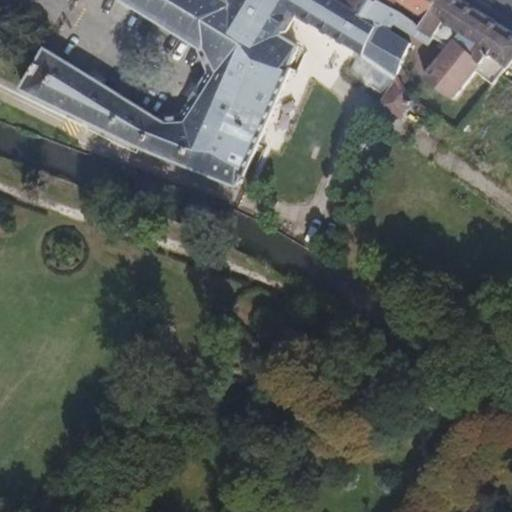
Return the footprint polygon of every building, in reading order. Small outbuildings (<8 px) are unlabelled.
[(143,151),(148,153),(206,174),(208,170),(210,166),(212,165),(237,107),(259,59),(256,57),(262,44),(278,39),(279,39),(293,13),(292,13),(301,0),(121,0),(201,49),(199,53),(207,71),(183,115),(162,119),(160,121),(114,93),(45,52),(22,89),(143,151)] [(363,58),(381,31),(365,20),(362,24),(325,0),(301,0),(292,13),(293,13),(301,18),(313,26),(317,29),(333,39),(345,46),(358,54),(363,58)] [(342,0),(340,3),(365,20),(373,11),(380,1),(379,0),(342,0)] [(403,0),(430,18),(442,0),(379,0),(380,1),(391,8),(396,0),(403,0)] [(511,64),(511,35),(457,0),(442,0),(430,18),(421,29),(434,37),(444,23),(464,35),(464,36),(463,38),(461,41),(459,42),(457,42),(454,40),(453,42),(427,77),(428,83),(454,101),(458,100),(478,74),(494,86),(511,64)] [(399,71),(409,47),(388,35),(395,24),(428,46),(434,37),(421,29),(391,8),(380,1),(373,11),(365,20),(381,31),(363,58),(381,71),(395,80),(399,71)] [(313,26),(301,18),(302,23),(304,25),(307,27),(309,27),(313,26)] [(333,39),(317,29),(319,34),(321,36),(324,38),(328,39),(333,39)] [(206,174),(237,186),(243,173),(248,175),(294,74),(288,71),(296,51),(279,39),(278,39),(262,44),(256,57),(259,59),(237,107),(212,165),(210,166),(208,170),(206,174)] [(345,46),(333,39),(334,45),(336,47),(339,48),(342,47),(345,46)] [(395,80),(381,71),(363,58),(358,54),(346,72),(383,98),(395,80)] [(404,85),(409,77),(399,71),(395,80),(404,85)] [(383,99),(379,105),(396,117),(405,103),(408,106),(417,94),(413,90),(404,85),(395,80),(383,98),(383,99)]
